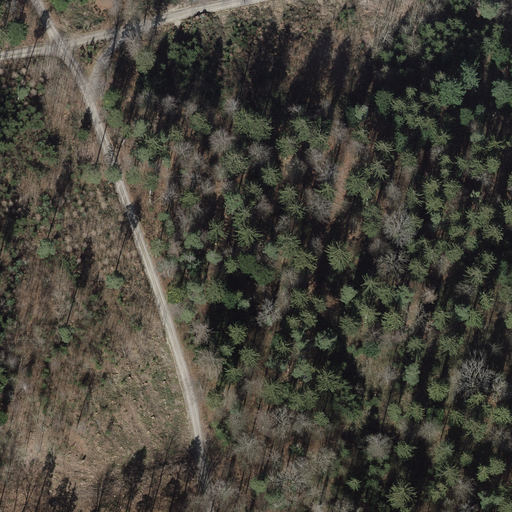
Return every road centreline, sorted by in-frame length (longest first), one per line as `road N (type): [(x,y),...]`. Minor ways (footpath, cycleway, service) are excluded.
road 1 (track): [(215,511),(189,390),(88,95),(35,0)]
road 2 (track): [(0,56),(245,0)]
